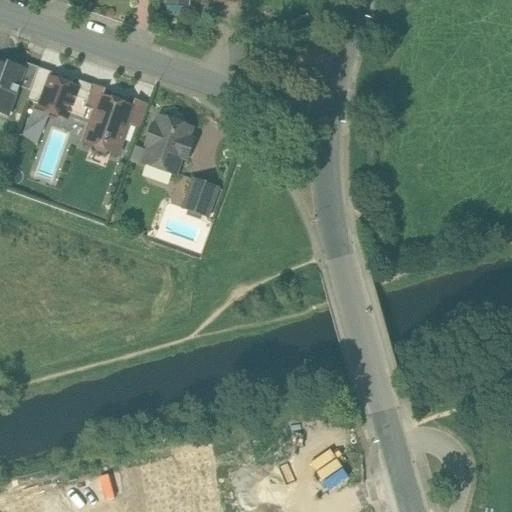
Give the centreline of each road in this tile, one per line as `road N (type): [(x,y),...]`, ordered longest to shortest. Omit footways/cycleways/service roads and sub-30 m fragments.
road 1 (unclassified): [(336,128),(336,219),(412,511)]
road 2 (residential): [(0,11),(336,128)]
road 3 (unclassified): [(371,0),(336,128)]
